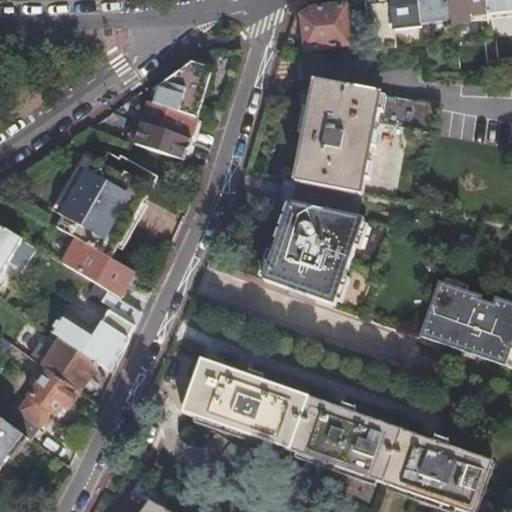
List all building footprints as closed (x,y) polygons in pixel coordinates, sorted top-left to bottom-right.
[(370,50),(395,48),(393,30),(420,28),(417,0),(389,0),(390,0),(366,3),(370,50)] [(417,0),(420,28),(421,39),(427,38),(425,24),(450,21),(450,17),(448,0),(417,0)] [(448,0),(450,17),(486,13),(484,0),(448,0)] [(511,0),(484,0),(486,13),(511,10),(511,0)] [(300,16),(304,50),(347,45),(343,5),(313,8),(300,16)] [(157,94),(154,105),(189,117),(198,121),(215,71),(194,64),(155,91),(157,94)] [(361,196),(381,95),(316,83),(296,184),(343,193),(361,196)] [(381,95),(361,196),(421,208),(441,107),(381,95)] [(150,103),(142,124),(191,141),(198,121),(189,117),(154,105),(150,103)] [(135,145),(142,124),(132,121),(125,142),(135,145)] [(135,145),(186,162),(192,142),(191,141),(142,124),(135,145)] [(78,184),(59,218),(61,219),(55,230),(77,241),(99,254),(107,258),(135,210),(154,176),(121,158),(118,160),(107,154),(101,165),(94,162),(88,173),(85,171),(78,184)] [(59,218),(78,184),(85,171),(88,173),(94,162),(82,156),(76,167),(68,180),(49,212),(59,218)] [(342,197),(343,193),(296,184),(285,181),(281,202),(293,204),(295,188),(328,195),(336,197),(337,196),(342,197)] [(338,215),(342,197),(337,196),(336,197),(328,195),(295,188),(293,204),(338,215)] [(358,242),(366,220),(338,215),(293,204),(272,264),(266,282),(338,305),(345,283),(358,242)] [(0,275),(22,240),(0,226),(0,275)] [(63,264),(73,270),(85,277),(121,299),(136,274),(107,258),(99,254),(77,241),(63,264)] [(99,365),(114,375),(117,367),(113,364),(132,333),(142,312),(121,299),(85,277),(73,270),(67,279),(113,308),(93,338),(62,317),(51,333),(52,333),(99,365)] [(511,302),(496,297),(494,303),(481,299),(482,296),(440,281),(431,306),(421,335),(506,365),(511,347),(511,302)] [(49,369),(81,392),(99,365),(52,333),(43,346),(39,344),(30,356),(36,361),(49,369)] [(0,352),(3,355),(11,344),(0,335),(0,352)] [(28,373),(36,361),(30,356),(12,343),(11,344),(3,355),(28,373)] [(187,415),(463,511),(473,511),(491,462),(448,447),(449,440),(436,435),(433,442),(356,415),(357,408),(344,403),(340,410),(264,383),(265,376),(252,371),(248,378),(205,363),(187,415)] [(20,434),(31,441),(51,413),(56,416),(63,406),(68,409),(81,392),(49,369),(19,412),(18,411),(8,425),(20,434)] [(5,452),(20,434),(8,425),(0,418),(0,465),(8,455),(5,452)] [(165,511),(161,509),(166,501),(139,481),(130,493),(147,504),(141,511),(165,511)]
